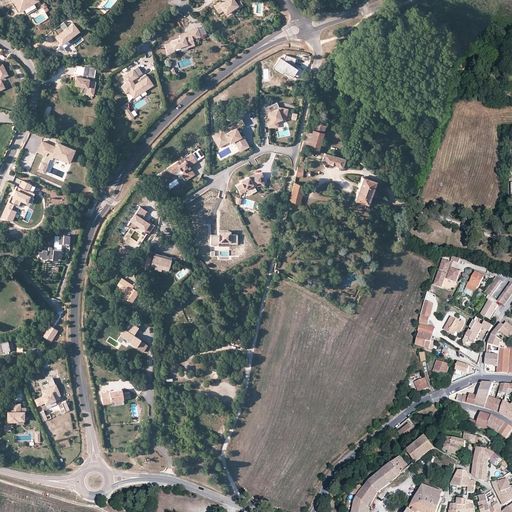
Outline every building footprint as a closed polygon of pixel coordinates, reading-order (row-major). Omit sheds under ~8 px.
[(38,1),(37,0),(11,0),(15,5),(19,12),(38,1)] [(225,14),(237,6),(238,5),(235,2),(233,0),(221,0),(222,1),(223,2),(221,3),(220,2),(214,6),(219,14),(223,10),(225,14)] [(79,30),(72,21),(66,26),(57,33),(54,35),(60,44),(79,30)] [(64,22),(54,29),(57,33),(66,26),(64,22)] [(199,35),(197,28),(190,31),(190,32),(183,34),(183,33),(179,35),(180,38),(171,41),(171,42),(164,45),(167,53),(175,50),(174,47),(180,45),(186,43),(187,44),(194,42),(192,38),(199,35)] [(338,36),(342,40),(347,36),(343,32),(338,36)] [(194,42),(187,44),(186,43),(180,45),(182,50),(188,48),(187,46),(194,44),(194,42)] [(279,56),(274,64),(275,64),(295,77),(297,78),(302,68),(296,65),(295,67),(292,66),(295,58),(285,54),(283,58),(279,56)] [(0,62),(0,74),(2,79),(10,75),(5,64),(0,62)] [(295,77),(275,64),(272,68),(281,74),(282,73),(293,80),(295,77)] [(143,75),(137,66),(122,76),(127,82),(121,86),(125,92),(129,90),(133,97),(140,92),(138,90),(143,87),(144,89),(152,84),(145,73),(143,75)] [(76,76),(74,84),(87,86),(86,93),(93,94),(96,81),(89,79),(89,78),(76,76)] [(272,105),(265,108),(268,114),(268,127),(278,126),(278,119),(285,119),(287,108),(278,106),(278,107),(274,109),(272,105)] [(235,139),(239,145),(247,141),(244,134),(242,135),(240,136),(235,128),(237,126),(245,122),(242,117),(229,124),(231,129),(226,132),(223,127),(213,133),(218,143),(229,138),(230,140),(231,141),(235,139)] [(312,131),(307,145),(320,149),(327,125),(314,122),(312,131)] [(302,144),(307,145),(312,131),(306,129),(302,144)] [(229,138),(218,143),(220,146),(230,140),(229,138)] [(45,156),(50,159),(52,159),(54,156),(55,154),(65,159),(64,160),(69,162),(74,150),(61,144),(60,146),(57,144),(56,147),(54,146),(43,141),(38,151),(46,155),(45,156)] [(239,145),(241,150),(250,145),(247,141),(239,145)] [(199,148),(191,153),(196,161),(204,156),(199,148)] [(345,158),(325,152),(324,156),(320,155),(319,158),(323,159),(323,161),(328,163),(343,167),(345,158)] [(182,173),(186,180),(196,174),(191,165),(196,161),(191,153),(187,156),(189,158),(184,161),(182,158),(170,166),(175,172),(181,168),(183,172),(182,173)] [(43,162),(39,170),(44,173),(48,165),(43,162)] [(175,172),(170,166),(165,169),(169,176),(175,172)] [(302,177),(303,167),(297,166),(296,169),(295,177),(302,177)] [(169,176),(165,169),(159,173),(163,179),(169,176)] [(242,194),(255,187),(266,185),(264,175),(263,173),(253,174),(241,181),(242,183),(237,186),(242,194)] [(371,186),(374,187),(376,181),(373,180),(374,179),(362,175),(360,181),(358,181),(358,183),(359,183),(358,186),(353,202),(365,206),(369,195),(371,186)] [(294,180),(291,195),(289,205),(297,208),(298,203),(300,204),(305,185),(294,180)] [(22,181),(19,188),(26,191),(29,184),(22,181)] [(34,195),(28,192),(31,185),(29,184),(26,191),(19,188),(16,187),(15,191),(13,197),(11,196),(1,217),(11,222),(16,212),(11,210),(14,205),(18,207),(21,201),(26,203),(29,197),(32,199),(34,195)] [(141,206),(131,220),(137,224),(146,230),(145,232),(149,234),(155,225),(150,222),(149,223),(142,218),(148,211),(141,206)] [(137,224),(131,220),(128,224),(134,229),(137,224)] [(230,230),(217,230),(218,235),(211,235),(211,244),(219,244),(218,246),(229,246),(229,245),(237,245),(237,235),(230,235),(230,230)] [(59,236),(59,244),(69,244),(69,240),(69,235),(63,234),(63,236),(59,236)] [(125,254),(128,249),(122,245),(119,250),(125,254)] [(51,247),(48,247),(47,255),(46,255),(46,250),(41,250),(41,252),(39,251),(38,256),(42,257),(45,257),(45,256),(47,257),(47,258),(50,258),(50,257),(51,257),(51,258),(60,259),(61,250),(52,249),(51,249),(51,247)] [(153,260),(151,267),(155,267),(154,270),(161,271),(161,269),(167,270),(168,264),(169,264),(170,257),(162,255),(162,257),(157,256),(156,261),(153,260)] [(457,281),(461,271),(454,268),(453,270),(451,269),(453,262),(446,259),(442,269),(446,271),(446,272),(441,270),(436,284),(444,287),(448,276),(449,276),(448,278),(457,281)] [(483,277),(475,273),(474,274),(470,281),(469,283),(468,282),(465,287),(474,292),(477,287),(478,287),(483,277)] [(497,277),(485,292),(488,294),(491,296),(502,281),(497,277)] [(134,286),(121,278),(119,283),(121,284),(118,289),(126,293),(124,297),(132,302),(138,292),(132,288),(134,286)] [(498,301),(504,305),(511,296),(511,294),(511,283),(511,282),(498,301)] [(436,295),(428,291),(426,296),(434,300),(436,295)] [(423,308),(421,316),(430,318),(431,318),(434,304),(425,301),(423,308)] [(490,301),(482,315),(491,320),(499,306),(490,301)] [(430,318),(421,316),(419,323),(420,323),(418,333),(419,333),(432,337),(435,327),(428,325),(430,318)] [(452,329),(456,331),(460,333),(465,324),(452,317),(450,321),(451,322),(450,324),(449,323),(445,331),(450,333),(452,329)] [(465,339),(468,340),(468,339),(469,338),(476,342),(485,326),(475,320),(471,328),(474,330),(472,332),(469,330),(465,339)] [(133,334),(138,326),(138,325),(132,322),(131,321),(126,329),(124,328),(120,335),(124,337),(130,341),(136,345),(135,346),(143,351),(147,344),(139,339),(140,338),(133,334)] [(486,327),(492,330),(494,326),(485,321),(484,324),(487,326),(486,327)] [(493,334),(489,344),(500,347),(503,348),(508,349),(510,347),(510,343),(505,343),(506,342),(500,339),(504,333),(511,338),(511,336),(511,326),(507,323),(505,326),(502,324),(493,334)] [(46,331),(43,336),(46,338),(47,336),(49,338),(48,339),(51,342),(58,331),(55,329),(54,330),(51,329),(52,327),(50,326),(46,331)] [(432,337),(419,333),(416,346),(433,351),(435,344),(434,344),(435,338),(432,337)] [(12,347),(11,343),(7,344),(6,343),(0,343),(0,351),(8,350),(8,351),(12,350),(12,347)] [(503,348),(500,347),(500,352),(499,355),(498,366),(497,373),(511,373),(511,345),(510,347),(508,349),(503,348)] [(499,355),(497,354),(491,354),(491,351),(487,350),(486,360),(485,363),(485,365),(498,366),(499,355)] [(449,366),(436,362),(432,373),(445,377),(449,366)] [(468,374),(470,369),(468,368),(469,367),(468,366),(458,363),(456,370),(468,374)] [(60,395),(53,378),(50,379),(47,381),(48,383),(43,385),(45,389),(46,393),(44,394),(42,395),(43,396),(35,399),(38,405),(45,402),(46,403),(55,399),(54,397),(60,395)] [(419,392),(429,388),(425,379),(425,378),(414,382),(415,383),(419,392)] [(480,392),(491,393),(493,383),(482,383),(480,391),(480,392)] [(507,394),(510,384),(501,384),(499,392),(507,394)] [(122,389),(101,392),(103,403),(111,402),(111,400),(131,396),(130,392),(123,393),(122,389)] [(487,405),(490,396),(490,394),(491,393),(480,392),(478,397),(477,402),(487,405)] [(470,395),(469,399),(467,403),(474,404),(475,396),(470,395)] [(490,396),(487,405),(487,407),(493,409),(495,409),(498,399),(496,399),(496,398),(490,396)] [(495,409),(500,414),(504,402),(505,400),(499,399),(497,410),(495,409)] [(511,405),(511,406),(504,402),(500,414),(511,420),(511,405)] [(5,419),(5,429),(11,429),(11,420),(17,420),(17,418),(24,418),(24,411),(26,411),(26,406),(20,406),(20,403),(16,403),(12,403),(12,410),(8,410),(8,418),(8,419),(5,419)] [(488,427),(492,416),(491,416),(480,413),(477,422),(471,420),(469,425),(487,430),(488,427)] [(492,416),(488,427),(491,428),(490,430),(492,432),(494,431),(498,433),(506,424),(492,416)] [(407,419),(393,431),(403,444),(419,431),(413,424),(414,422),(410,417),(407,419)] [(506,424),(498,433),(495,437),(498,439),(500,436),(499,435),(500,434),(506,438),(511,430),(511,427),(506,424)] [(447,435),(445,443),(449,445),(448,451),(458,454),(459,449),(466,451),(466,446),(464,446),(465,441),(471,442),(472,437),(473,436),(464,433),(463,440),(447,435)] [(414,460),(416,463),(431,453),(437,448),(435,447),(427,436),(407,450),(414,460)] [(486,449),(485,453),(483,464),(475,463),(473,473),(478,478),(479,479),(486,482),(490,462),(499,468),(502,463),(506,467),(508,465),(506,462),(494,452),(491,451),(486,449)] [(482,453),(477,451),(475,463),(483,464),(485,453),(482,453)] [(392,462),(401,474),(410,467),(401,455),(392,462)] [(401,474),(392,462),(365,481),(360,489),(356,494),(354,498),(350,511),(367,511),(367,508),(374,493),(384,486),(385,485),(401,474)] [(460,469),(455,477),(471,477),(467,471),(460,469)] [(469,487),(469,492),(474,493),(475,486),(478,487),(480,484),(479,483),(476,481),(471,479),(471,477),(455,477),(452,483),(452,484),(451,489),(454,489),(456,485),(464,486),(469,487)] [(507,479),(497,481),(501,489),(510,485),(507,479)] [(501,489),(497,481),(493,482),(493,485),(497,492),(503,505),(504,505),(511,502),(511,501),(509,497),(504,497),(501,489)] [(424,484),(418,494),(440,501),(440,499),(442,497),(444,492),(443,491),(424,484)] [(510,485),(501,489),(504,497),(509,497),(511,501),(511,500),(511,489),(510,485)] [(482,496),(487,495),(491,491),(487,488),(485,489),(482,493),(482,496)] [(487,495),(490,511),(496,511),(501,508),(496,497),(494,494),(491,491),(487,495)] [(421,504),(438,510),(441,503),(440,502),(440,501),(418,494),(413,501),(421,504)] [(490,511),(487,495),(482,496),(480,496),(482,503),(479,503),(480,506),(481,511),(490,511)] [(439,511),(443,504),(444,504),(446,504),(447,503),(448,501),(448,499),(447,498),(445,497),(444,496),(442,497),(440,499),(440,501),(440,502),(441,503),(437,511),(439,511)] [(475,511),(475,508),(473,501),(469,500),(464,499),(458,498),(458,503),(452,503),(450,510),(458,509),(458,511),(475,511)] [(418,511),(420,511),(417,510),(421,504),(413,501),(409,508),(406,511),(418,511)]
